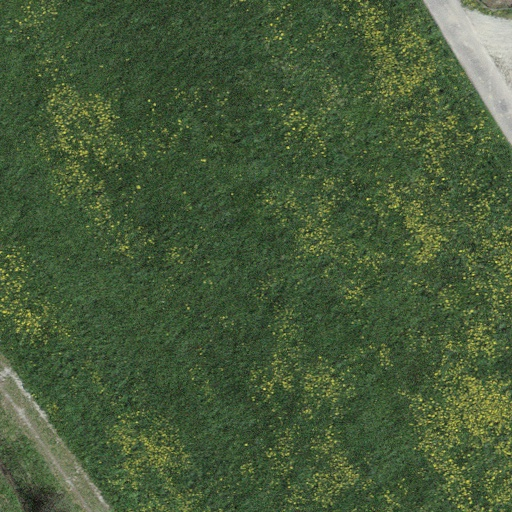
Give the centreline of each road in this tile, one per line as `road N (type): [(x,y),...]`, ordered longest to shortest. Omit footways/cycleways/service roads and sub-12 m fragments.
road 1 (track): [(89,511),(0,389)]
road 2 (unclassified): [(448,0),(511,110)]
